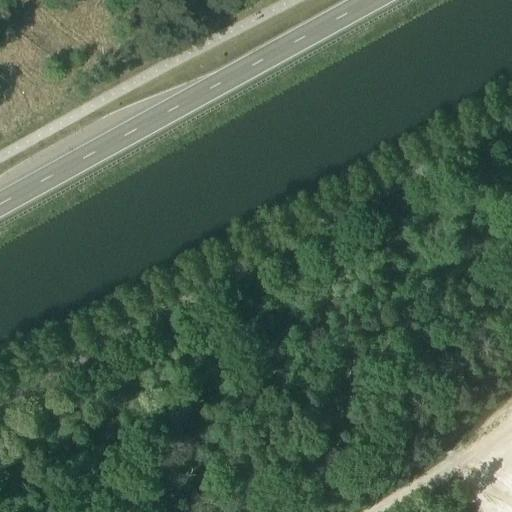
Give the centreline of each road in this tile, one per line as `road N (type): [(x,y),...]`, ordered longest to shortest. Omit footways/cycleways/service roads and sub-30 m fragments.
road 1 (unclassified): [(0,401),(511,119)]
road 2 (secondary): [(0,206),(377,0)]
road 3 (track): [(511,425),(369,511)]
